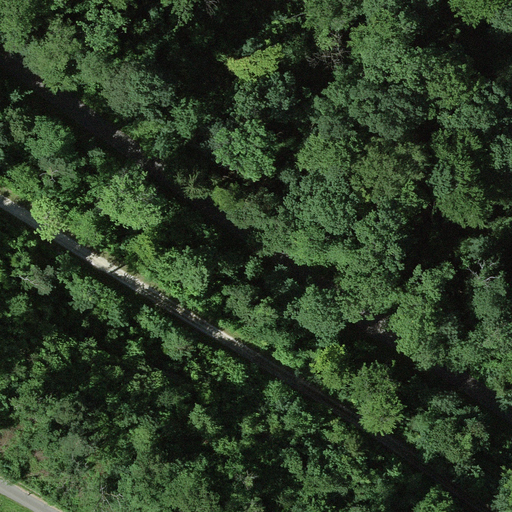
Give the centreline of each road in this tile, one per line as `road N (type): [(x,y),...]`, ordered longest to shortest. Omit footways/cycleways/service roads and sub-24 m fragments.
road 1 (unclassified): [(0,49),(413,346),(511,408)]
road 2 (track): [(499,511),(0,192)]
